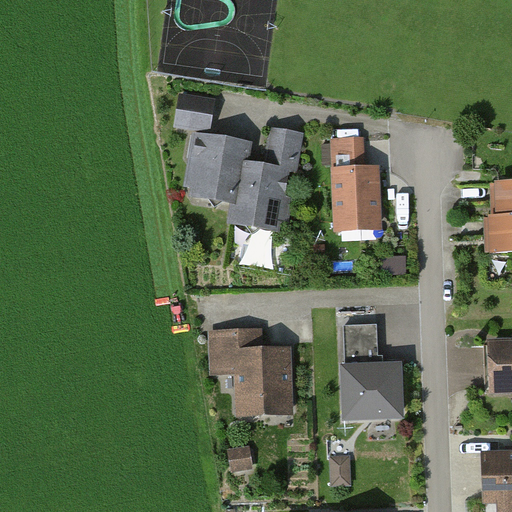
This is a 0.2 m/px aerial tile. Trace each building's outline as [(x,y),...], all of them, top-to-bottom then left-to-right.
[(307,130),(271,124),(265,160),(251,158),(254,138),(211,132),(217,97),(181,92),(175,126),(196,129),(187,184),(193,185),(192,193),(210,196),(216,204),(224,198),(231,199),(228,220),(291,230),(307,130)] [(366,135),(333,137),(337,229),(384,227),(382,162),(367,162),(366,135)] [(511,177),(498,178),(500,208),(492,208),(494,249),(511,247),(511,177)] [(379,323),(345,324),(347,360),(341,360),(344,416),(406,413),(403,358),(381,359),(379,323)] [(264,326),(209,329),(211,374),(235,373),(237,417),(296,414),(293,343),(265,344),(264,326)] [(511,335),(489,337),(491,394),(511,393),(511,335)] [(251,445),(229,449),(234,472),(256,467),(251,445)] [(511,511),(511,448),(483,450),(486,502),(498,502),(498,511),(511,511)] [(351,454),(331,455),(332,485),(352,484),(351,454)]
